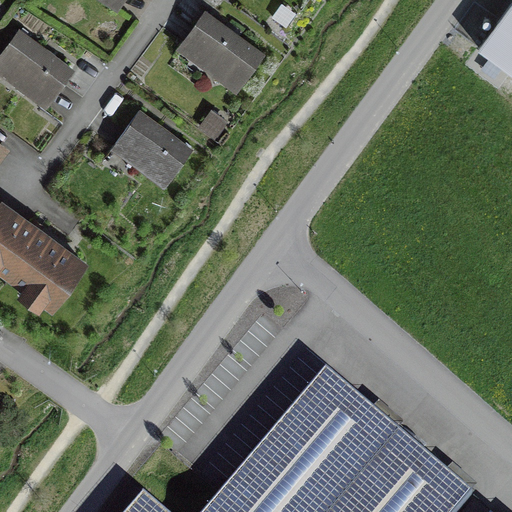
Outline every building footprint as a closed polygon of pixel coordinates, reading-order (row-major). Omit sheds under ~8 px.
[(511,5),(481,48),(511,71),(511,5)] [(205,13),(178,49),(234,91),(261,55),(205,13)] [(18,33),(0,58),(0,75),(43,107),(70,70),(18,33)] [(188,153),(136,115),(112,148),(164,186),(188,153)] [(0,206),(0,205),(0,274),(50,311),(83,266),(0,206)] [(327,372),(207,511),(332,511),(399,433),(327,372)] [(457,511),(472,494),(399,433),(332,511),(457,511)] [(161,511),(143,496),(129,511),(161,511)]
